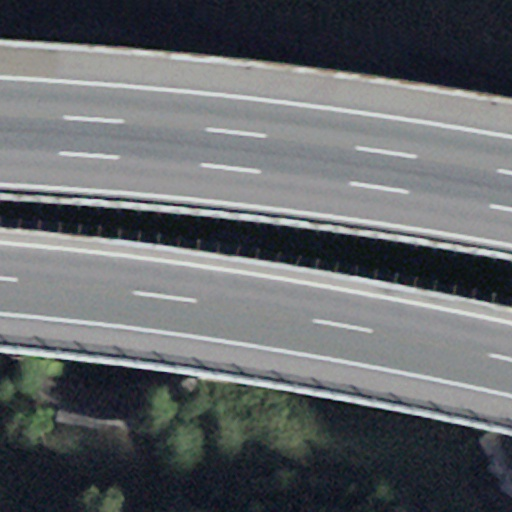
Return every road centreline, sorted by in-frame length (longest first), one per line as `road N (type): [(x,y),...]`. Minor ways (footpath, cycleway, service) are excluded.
road 1 (motorway): [(0,277),(344,325),(511,361)]
road 2 (motorway): [(511,192),(229,151),(0,134)]
